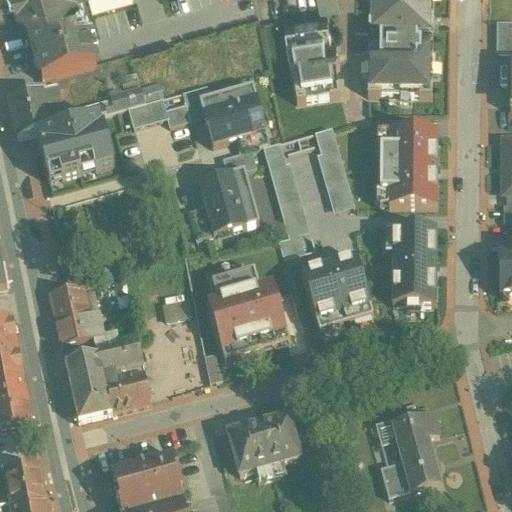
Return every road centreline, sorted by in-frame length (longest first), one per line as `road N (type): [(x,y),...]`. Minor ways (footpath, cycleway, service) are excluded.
road 1 (residential): [(57,439),(170,416),(466,325)]
road 2 (residential): [(468,0),(466,325)]
road 3 (tertiary): [(0,159),(57,439)]
road 4 (residential): [(466,325),(511,506)]
